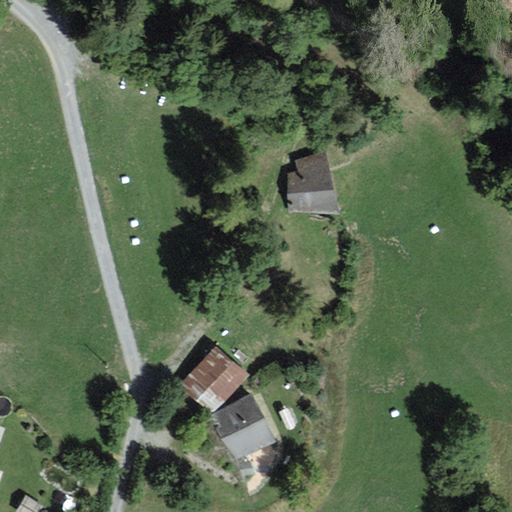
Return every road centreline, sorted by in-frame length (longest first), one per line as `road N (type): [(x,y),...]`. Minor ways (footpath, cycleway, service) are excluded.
road 1 (track): [(7,0),(59,52),(87,215),(134,398),(117,511)]
road 2 (track): [(163,0),(291,67),(303,116),(177,371),(134,398)]
